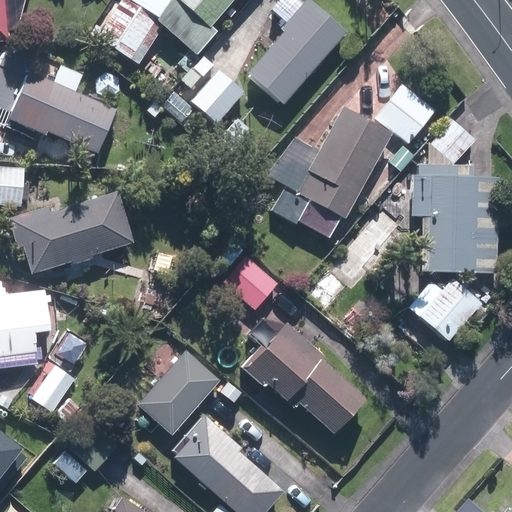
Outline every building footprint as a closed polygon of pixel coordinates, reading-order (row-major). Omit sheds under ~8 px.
[(0,0),(0,43),(9,42),(5,0),(0,0)] [(120,0),(91,34),(138,65),(163,27),(198,57),(217,34),(211,29),(235,0),(120,0)] [(248,76),(284,106),(347,35),(307,1),(302,6),(295,0),(281,0),(271,12),(286,25),(281,30),(285,34),(248,76)] [(5,52),(0,63),(0,105),(12,111),(9,117),(45,133),(46,130),(47,130),(48,127),(97,149),(115,109),(27,71),(36,52),(5,52)] [(178,87),(186,94),(198,80),(189,73),(178,87)] [(191,103),(215,125),(243,94),(219,73),(191,103)] [(377,119),(408,145),(435,110),(403,85),(377,119)] [(294,200),(282,222),(329,246),(392,136),(345,109),(319,155),(291,140),(256,180),(294,200)] [(106,149),(116,152),(119,142),(127,145),(135,124),(117,118),(106,149)] [(222,137),(236,150),(251,132),(238,120),(222,137)] [(430,147),(451,166),(474,140),(453,121),(430,147)] [(390,164),(398,170),(410,154),(403,148),(390,164)] [(0,204),(21,205),(23,170),(0,168),(0,204)] [(427,274),(496,275),(498,177),(468,177),(468,169),(419,168),(419,178),(409,178),(408,218),(428,218),(427,274)] [(23,248),(31,276),(72,263),(73,267),(93,261),(92,257),(134,244),(117,193),(49,216),(47,210),(9,222),(18,250),(23,248)] [(377,208),(347,243),(367,261),(398,226),(377,208)] [(224,285),(255,312),(278,285),(246,258),(224,285)] [(420,319),(449,343),(480,305),(451,281),(442,292),(431,283),(421,295),(432,304),(420,319)] [(0,356),(36,353),(34,334),(49,332),(45,301),(3,306),(0,284),(0,356)] [(485,294),(491,297),(497,288),(491,284),(485,294)] [(340,322),(362,298),(349,287),(328,311),(340,322)] [(298,405),(335,436),(366,401),(320,361),(323,358),(286,326),(269,346),(267,344),(243,371),(262,387),(265,383),(295,409),(298,405)] [(178,348),(120,409),(159,446),(217,384),(178,348)] [(0,396),(0,405),(8,409),(12,400),(1,395),(0,396)] [(57,416),(67,424),(79,408),(71,401),(57,416)] [(174,460),(233,511),(267,511),(284,493),(239,453),(242,450),(203,416),(185,438),(190,442),(174,460)] [(65,446),(95,473),(118,448),(88,420),(65,446)] [(18,455),(32,467),(40,456),(26,445),(18,455)] [(143,511),(122,499),(113,511),(143,511)]
